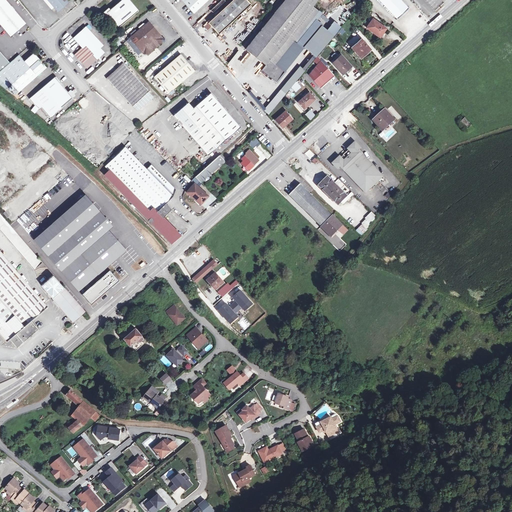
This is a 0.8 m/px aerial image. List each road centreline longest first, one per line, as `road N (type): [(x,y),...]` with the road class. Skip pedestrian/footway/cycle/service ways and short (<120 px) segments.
road 1 (track): [(197,430),(263,374),(419,169),(511,127)]
road 2 (residential): [(173,511),(203,483),(189,436),(141,430),(59,492),(0,445)]
road 3 (unknown): [(99,319),(13,207),(44,177),(44,160),(25,148),(7,159)]
road 4 (secondary): [(287,154),(463,0)]
road 5 (unclassified): [(156,0),(287,154)]
road 6 (residential): [(224,340),(301,397),(300,415),(247,440)]
road 7 (secondary): [(159,267),(287,154)]
road 8 (track): [(52,375),(108,417),(197,430)]
road 9 (secondary): [(44,366),(159,267)]
